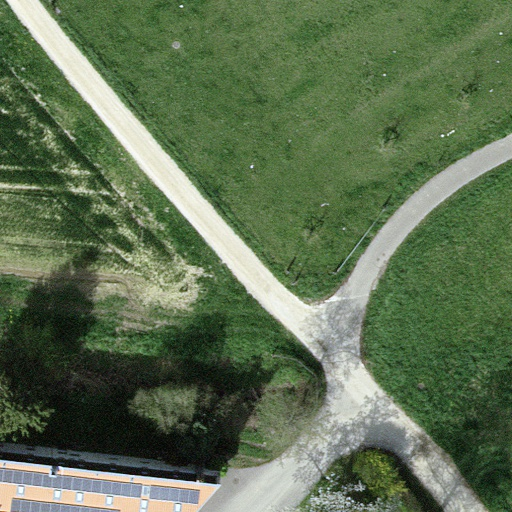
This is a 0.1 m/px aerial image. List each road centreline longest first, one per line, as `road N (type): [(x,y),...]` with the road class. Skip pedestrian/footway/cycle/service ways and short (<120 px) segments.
road 1 (residential): [(453,511),(26,0)]
road 2 (track): [(511,158),(448,184),(358,285),(323,353)]
